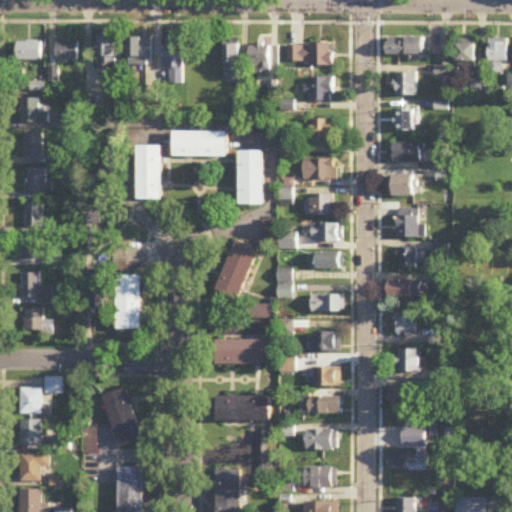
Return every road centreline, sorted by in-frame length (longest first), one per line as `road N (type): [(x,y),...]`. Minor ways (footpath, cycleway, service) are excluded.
road 1 (residential): [(365,511),(366,0)]
road 2 (residential): [(2,0),(511,2)]
road 3 (residential): [(180,511),(180,249)]
road 4 (residential): [(0,359),(180,358)]
